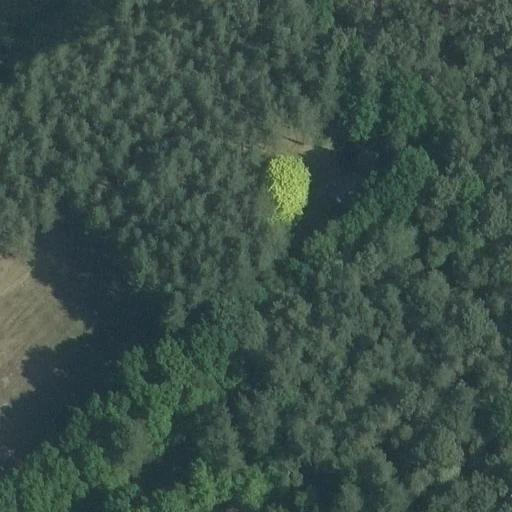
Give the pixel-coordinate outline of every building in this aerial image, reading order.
[(300,47),(281,58),(287,69),(306,57),(300,47)] [(315,74),(309,62),(302,66),(309,78),(315,74)] [(342,223),(345,220),(371,201),(356,182),(331,201),(323,207),(330,216),(335,213),(342,223)] [(287,278),(294,287),(312,273),(306,264),(287,278)] [(221,413),(236,429),(247,418),(232,402),(221,413)]
